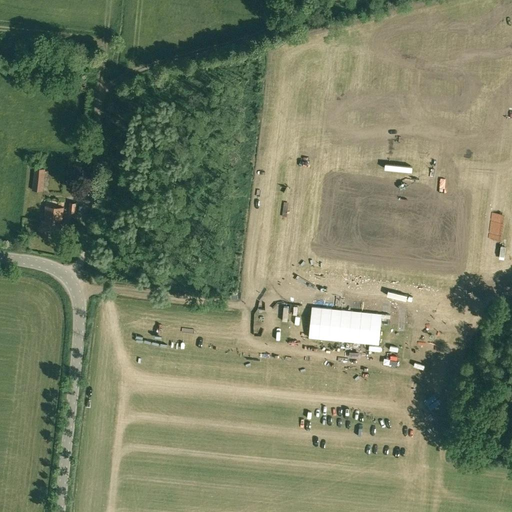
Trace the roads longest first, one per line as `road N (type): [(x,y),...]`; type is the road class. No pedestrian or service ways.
road 1 (track): [(272,0),(270,28),(260,36),(102,83),(83,255),(70,281)]
road 2 (tertiary): [(61,511),(78,300),(59,272),(0,258)]
